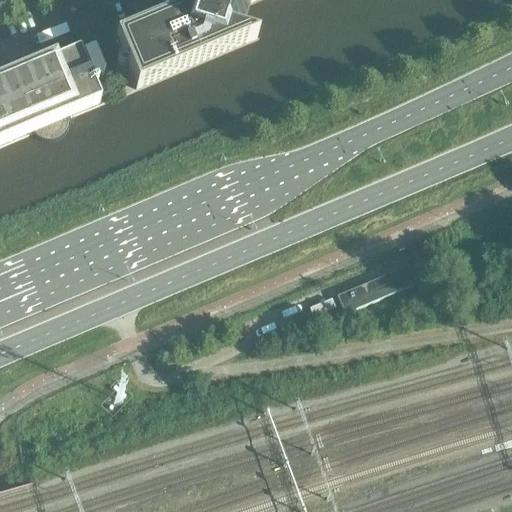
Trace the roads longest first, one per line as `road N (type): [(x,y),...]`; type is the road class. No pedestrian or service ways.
road 1 (secondary): [(511,70),(0,290)]
road 2 (secondary): [(0,355),(511,142)]
